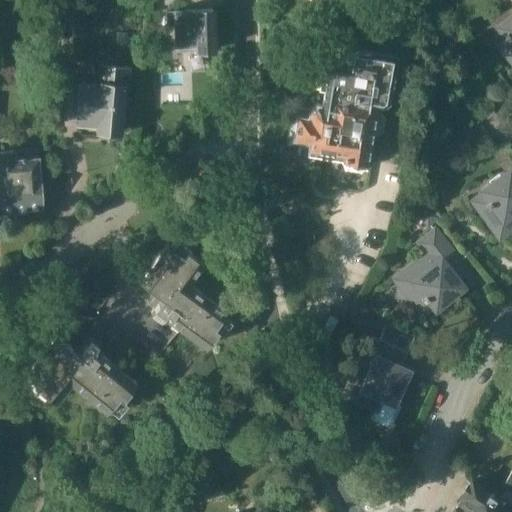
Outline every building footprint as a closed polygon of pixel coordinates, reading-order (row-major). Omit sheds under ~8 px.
[(174,11),(165,11),(165,27),(175,27),(175,50),(215,50),(214,9),(174,9),(174,11)] [(507,39),(500,45),(511,60),(511,18),(499,28),(507,39)] [(315,104),(313,105),(310,108),(309,108),(292,105),(292,106),(291,106),(285,141),(286,141),(285,142),(308,146),(308,147),(309,147),(307,155),(345,161),(344,167),(361,170),(362,164),(365,164),(370,132),(376,133),(381,129),(384,116),(380,111),(374,110),(376,102),(386,104),(394,55),(350,47),(347,65),(330,62),(322,104),(315,103),(315,104)] [(80,83),(76,121),(97,123),(97,130),(99,130),(117,132),(120,132),(124,84),(126,85),(128,67),(100,65),(98,84),(80,83)] [(0,151),(0,196),(1,211),(42,208),(37,148),(0,151)] [(499,236),(511,227),(511,172),(510,170),(482,190),(489,200),(486,203),(479,208),(499,236)] [(426,225),(438,215),(428,203),(416,212),(426,225)] [(435,308),(459,288),(463,285),(451,270),(460,262),(434,230),(420,241),(428,251),(394,278),(417,306),(418,305),(417,304),(423,299),(424,301),(427,298),(435,308)] [(101,324),(133,354),(149,366),(180,328),(205,346),(218,329),(214,326),(225,310),(188,283),(203,262),(186,250),(183,254),(167,243),(139,281),(125,271),(96,311),(99,314),(95,320),(101,324)] [(371,326),(376,315),(367,311),(362,322),(371,326)] [(133,354),(101,324),(78,352),(56,334),(26,371),(41,384),(38,388),(54,401),(70,381),(106,411),(119,395),(122,398),(136,382),(121,370),(133,354)] [(370,339),(344,394),(375,408),(369,421),(388,430),(400,405),(393,402),(406,376),(404,375),(404,376),(398,374),(401,368),(398,367),(389,362),(394,350),(370,339)] [(511,511),(511,396),(511,398),(511,469),(502,487),(505,489),(499,499),(471,480),(460,495),(463,497),(452,511),(511,511)] [(241,511),(250,511),(266,505),(261,493),(238,504),(241,511)] [(0,511),(14,511),(0,503),(0,511)]
